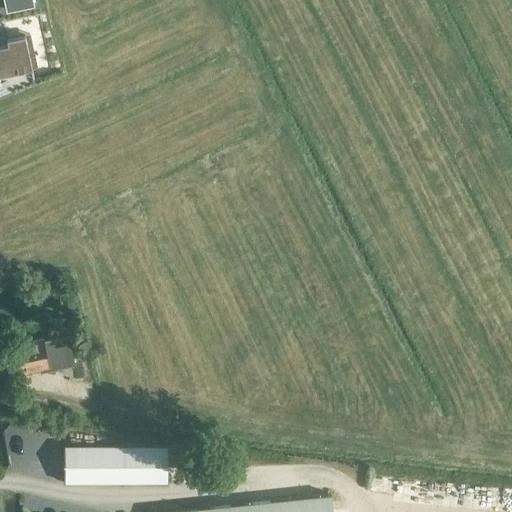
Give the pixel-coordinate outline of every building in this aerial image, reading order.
[(4,0),(6,9),(34,4),(32,0),(4,0)] [(0,58),(33,51),(29,34),(8,38),(6,38),(8,44),(0,45),(0,58)] [(48,369),(60,366),(61,368),(74,365),(68,335),(61,337),(54,338),(43,340),(42,337),(14,343),(20,371),(47,365),(48,369)] [(66,481),(169,480),(169,445),(66,446),(66,481)] [(155,511),(154,511),(332,511),(330,494),(155,511)]
